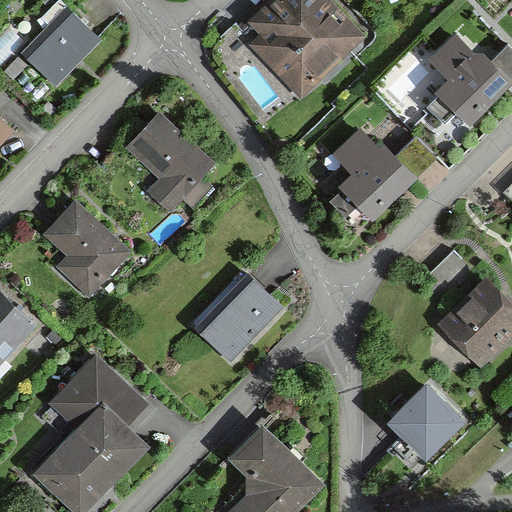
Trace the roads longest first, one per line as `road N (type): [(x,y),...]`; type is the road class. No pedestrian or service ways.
road 1 (residential): [(170,41),(272,181),(334,316)]
road 2 (residential): [(130,511),(334,316)]
road 3 (residential): [(334,316),(369,270),(511,127)]
road 4 (residential): [(170,41),(0,224)]
road 5 (residential): [(334,316),(348,481)]
